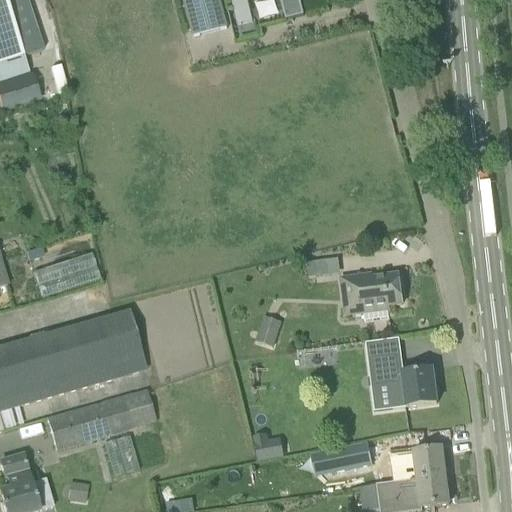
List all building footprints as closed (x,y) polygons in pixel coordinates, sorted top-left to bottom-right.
[(0,0),(0,67),(42,53),(24,0),(0,0)] [(219,0),(183,0),(193,41),(227,30),(219,0)] [(299,0),(279,0),(285,23),(304,19),(299,0)] [(250,14),(235,17),(238,28),(252,24),(250,14)] [(30,79),(0,88),(0,102),(4,114),(38,102),(30,79)] [(320,279),(318,264),(306,266),(308,281),(320,279)] [(363,317),(364,324),(388,321),(387,310),(402,308),(398,278),(372,282),(371,278),(341,282),(346,319),(363,317)] [(0,415),(114,383),(97,324),(0,351),(0,436),(3,435),(0,424),(0,415)] [(273,351),(277,339),(259,333),(255,345),(273,351)] [(406,411),(437,407),(437,406),(433,377),(432,374),(433,374),(433,373),(398,377),(396,359),(374,362),(377,389),(390,388),(393,413),(406,411)] [(55,454),(156,425),(146,394),(123,401),(46,423),(55,454)] [(280,441),(254,447),(257,465),(283,460),(280,441)] [(371,469),(367,447),(326,455),(330,477),(371,469)] [(410,473),(412,484),(446,480),(442,452),(414,455),(414,456),(400,458),(402,474),(410,473)] [(0,495),(0,500),(3,511),(37,511),(22,459),(0,465),(0,468),(4,481),(6,481),(9,493),(0,495)] [(421,511),(449,508),(446,480),(412,484),(413,496),(405,497),(406,511),(411,511),(421,511)] [(70,485),(67,504),(84,507),(87,488),(70,485)] [(193,511),(192,503),(181,504),(181,511),(193,511)]
